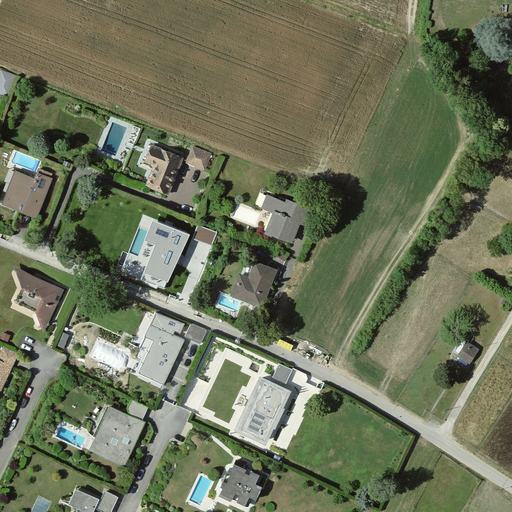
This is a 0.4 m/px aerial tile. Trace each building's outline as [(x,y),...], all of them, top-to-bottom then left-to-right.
[(17,76),(2,69),(0,73),(0,92),(9,96),(17,76)] [(154,165),(147,184),(170,194),(183,161),(185,156),(153,144),(146,162),(154,165)] [(206,170),(212,153),(193,146),(187,162),(206,170)] [(30,215),(37,218),(53,178),(51,177),(53,173),(39,167),(35,178),(16,170),(2,204),(30,215)] [(263,230),(291,241),(299,222),(306,225),(311,227),(318,210),(285,196),(284,199),(266,193),(260,207),(270,210),(263,230)] [(167,283),(188,229),(166,221),(162,230),(150,225),(142,247),(153,252),(145,274),(167,283)] [(247,275),(238,271),(229,294),(261,307),(276,268),(253,259),(247,275)] [(64,289),(12,263),(21,286),(41,295),(34,309),(44,333),(64,289)] [(153,338),(139,371),(163,382),(184,339),(183,337),(172,332),(174,328),(179,330),(183,321),(156,309),(144,333),(153,338)] [(201,343),(207,330),(191,322),(185,335),(201,343)] [(10,334),(3,331),(0,337),(7,340),(10,334)] [(479,348),(466,339),(456,355),(469,363),(479,348)] [(0,388),(1,389),(19,352),(4,344),(0,351),(0,388)] [(277,374),(289,379),(294,366),(282,361),(277,374)] [(232,430),(266,446),(294,388),(260,372),(232,430)] [(130,398),(124,411),(141,419),(144,412),(147,406),(130,398)] [(124,411),(108,404),(88,448),(124,464),(144,420),(141,419),(124,411)] [(255,497),(262,484),(259,483),(263,474),(246,467),(248,464),(235,458),(231,466),(229,465),(220,484),(222,485),(218,495),(230,501),(232,498),(248,505),(252,496),(255,497)] [(91,511),(98,497),(74,486),(67,502),(77,507),(74,511),(70,510),(68,511),(91,511)] [(117,496),(104,489),(96,507),(105,511),(109,511),(113,505),(117,496)]
